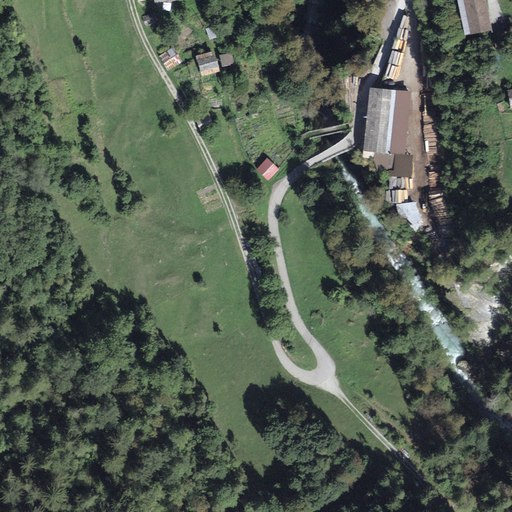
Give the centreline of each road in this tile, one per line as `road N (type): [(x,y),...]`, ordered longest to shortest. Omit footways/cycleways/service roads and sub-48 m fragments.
road 1 (track): [(273,337),(231,214),(128,0)]
road 2 (track): [(319,375),(446,511)]
